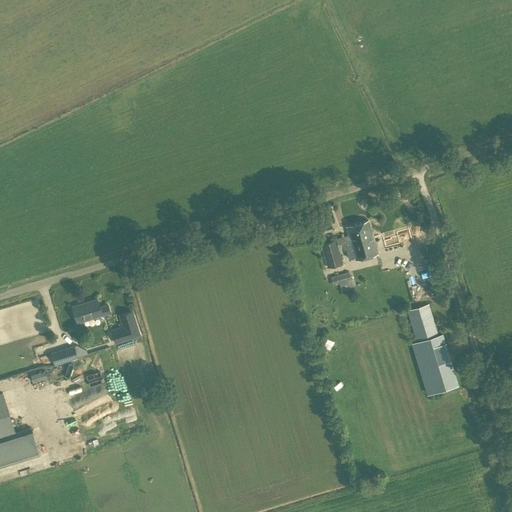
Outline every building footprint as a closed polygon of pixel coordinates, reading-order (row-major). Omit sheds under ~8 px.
[(347,227),(349,235),(335,238),(336,239),(321,244),(328,267),(342,263),(338,249),(345,247),(348,258),(354,256),(355,259),(377,253),(369,221),(347,227)] [(324,233),(333,230),(331,224),(322,226),(324,233)] [(408,240),(404,228),(380,235),(383,248),(408,240)] [(307,262),(298,263),(299,271),(308,270),(307,262)] [(331,295),(342,292),(341,290),(352,287),(351,281),(348,272),(331,277),(332,282),(328,283),(331,295)] [(348,299),(350,310),(362,308),(360,297),(348,299)] [(73,307),(78,322),(111,312),(108,303),(99,305),(97,299),(73,307)] [(335,315),(345,311),(340,299),(330,304),(335,315)] [(37,300),(13,307),(26,352),(50,345),(37,300)] [(431,386),(451,380),(429,304),(408,310),(431,386)] [(115,344),(134,338),(141,336),(133,309),(118,314),(121,326),(111,329),(115,344)] [(328,338),(321,339),(323,348),(330,347),(328,338)] [(51,354),(54,363),(54,364),(78,357),(77,356),(87,353),(86,350),(77,345),(74,347),(51,354)] [(33,383),(47,378),(44,370),(30,375),(33,383)] [(90,386),(94,379),(88,375),(83,382),(90,386)] [(0,393),(0,467),(23,460),(40,455),(32,426),(15,432),(3,392),(0,393)] [(140,411),(130,414),(131,419),(141,417),(140,411)]
